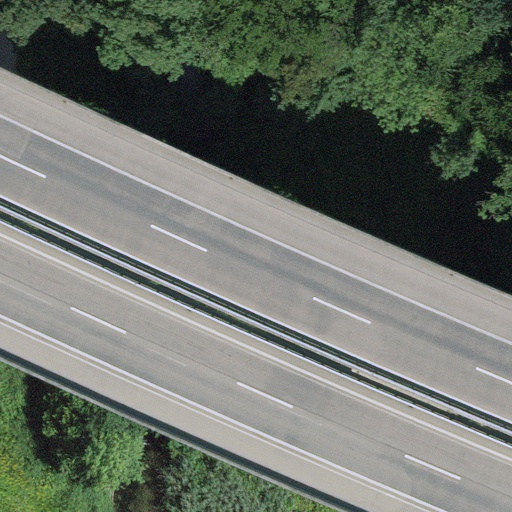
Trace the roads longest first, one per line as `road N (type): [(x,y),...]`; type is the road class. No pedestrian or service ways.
road 1 (motorway): [(511,383),(0,155)]
road 2 (motorway): [(0,275),(511,500)]
